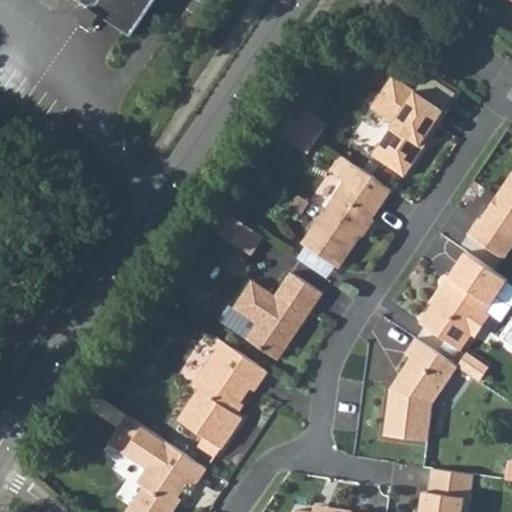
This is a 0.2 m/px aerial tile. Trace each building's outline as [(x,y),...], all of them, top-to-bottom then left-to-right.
[(154,0),(78,0),(88,7),(81,19),(93,26),(100,15),(132,35),(154,0)] [(369,108),(392,124),(372,155),(403,176),(459,92),(429,71),(414,90),(392,75),(369,108)] [(298,105),(288,119),(309,133),(319,119),(298,105)] [(309,133),(288,119),(279,134),(299,148),(309,133)] [(319,119),(309,133),(317,139),(327,124),(319,119)] [(317,139),(309,133),(299,148),(308,154),(317,139)] [(340,268),(393,189),(356,165),(341,155),(331,170),(346,179),(303,243),(340,268)] [(468,234),(504,257),(511,245),(511,174),(497,197),(500,200),(493,210),(490,207),(482,219),(480,217),(468,234)] [(264,236),(227,210),(215,228),(252,253),(264,236)] [(467,251),(419,321),(460,348),(473,331),(478,329),(487,315),(487,310),(508,278),(467,251)] [(273,294),(255,282),(226,324),(277,358),(286,345),(288,347),(300,330),(297,328),(303,319),(306,321),(324,294),(294,274),(276,300),(271,297),(273,294)] [(415,336),(404,352),(411,357),(399,374),(402,376),(397,384),(394,382),(388,390),(383,431),(426,438),(431,401),(456,364),(415,336)] [(224,340),(193,385),(198,389),(179,417),(204,434),(198,442),(215,453),(220,445),(244,412),(236,406),(242,398),(244,399),(253,384),(258,386),(269,370),(224,340)] [(486,369),(464,353),(456,364),(479,379),(486,369)] [(146,466),(136,481),(143,485),(125,511),(171,511),(175,507),(172,504),(188,482),(194,486),(206,467),(164,438),(126,413),(108,441),(146,466)] [(433,467),(429,490),(423,490),(419,511),(463,511),(466,497),(472,498),(474,473),(433,467)]
